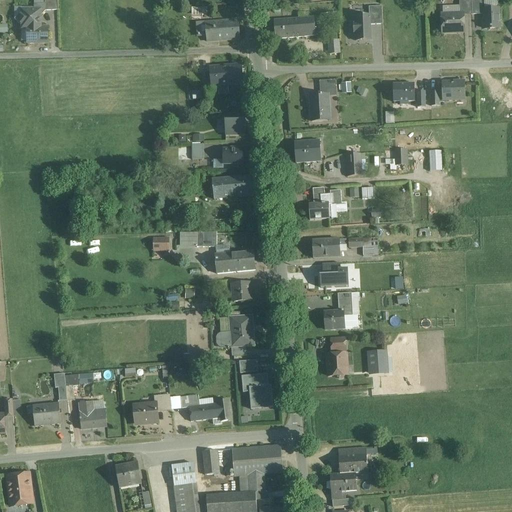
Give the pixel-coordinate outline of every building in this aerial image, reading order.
[(57,0),(44,0),(45,4),(45,11),(58,11),(57,0)] [(471,0),(459,0),(460,15),(463,15),(463,16),(472,15),(471,0)] [(482,0),(471,0),(472,15),(483,15),(482,0)] [(34,10),(22,10),(21,13),(14,19),(21,26),(21,29),(27,29),(27,27),(41,27),(41,17),(45,11),(45,4),(34,4),(34,10)] [(382,7),(369,7),(369,17),(370,17),(370,25),(382,25),(382,7)] [(499,10),(484,10),(485,23),(482,23),(483,29),(490,28),(490,29),(500,29),(499,10)] [(460,15),(442,16),(442,22),(445,25),(446,33),(464,32),(463,16),(463,15),(460,15)] [(363,16),(355,17),(355,25),(352,25),(352,34),(355,33),(356,41),(364,41),(364,40),(371,40),(370,25),(370,17),(369,17),(363,17),(363,16)] [(314,19),(300,20),(301,38),(316,36),(314,19)] [(238,20),(205,23),(206,30),(215,30),(216,41),(239,39),(238,20)] [(300,20),(275,22),(276,39),(301,38),(300,20)] [(41,27),(27,27),(27,29),(27,44),(48,44),(48,27),(41,27)] [(215,30),(206,30),(206,37),(207,42),(216,41),(215,30)] [(339,40),(329,41),(330,54),(340,54),(339,40)] [(241,65),(210,68),(212,87),(243,84),(241,65)] [(336,81),(320,82),(321,96),(328,95),(328,97),(337,97),(336,81)] [(464,82),(453,82),(453,85),(450,85),(450,83),(443,84),(443,94),(443,101),(444,101),(463,101),(462,93),(464,93),(464,82)] [(341,84),(342,94),(350,93),(349,83),(341,84)] [(415,84),(393,84),(393,102),(400,102),(400,106),(408,106),(408,102),(414,103),(415,84)] [(425,92),(416,92),(417,108),(425,108),(425,92)] [(439,93),(431,93),(431,107),(439,107),(439,94),(439,93)] [(321,96),(310,96),(312,123),(330,122),(328,97),(328,95),(321,96)] [(228,119),(225,119),(225,137),(245,137),(245,126),(243,126),(243,119),(242,119),(228,119)] [(319,142),(296,144),(297,163),(320,162),(319,142)] [(202,145),(191,145),(191,161),(203,160),(202,145)] [(235,149),(235,150),(223,151),(223,165),(242,165),(242,148),(235,149)] [(395,151),(395,165),(406,165),(406,150),(395,151)] [(442,151),(430,152),(431,171),(443,171),(442,151)] [(361,154),(347,155),(348,178),(362,177),(361,154)] [(196,184),(196,174),(188,174),(188,184),(196,184)] [(251,175),(228,177),(230,197),(253,195),(251,175)] [(228,177),(212,178),(214,199),(230,197),(228,177)] [(362,198),(374,198),(373,187),(361,188),(362,198)] [(324,189),(313,189),(313,197),(316,197),(316,196),(324,195),(324,189)] [(348,190),(349,199),(358,198),(358,189),(348,190)] [(324,195),(316,196),(316,197),(316,204),(309,205),(310,221),(330,220),(330,218),(331,218),(331,219),(337,219),(336,207),(346,206),(346,205),(342,205),(341,191),(330,192),(330,195),(324,195)] [(203,204),(185,205),(186,218),(204,217),(203,204)] [(197,234),(180,233),(180,248),(197,248),(197,234)] [(217,233),(197,233),(197,234),(197,248),(217,248),(217,233)] [(372,239),(348,240),(349,249),(362,248),(362,256),(373,256),(372,239)] [(168,251),(168,240),(154,240),(154,251),(168,251)] [(338,241),(313,243),(314,260),(339,258),(338,241)] [(253,252),(230,254),(229,247),(216,248),(216,255),(217,275),(255,271),(253,252)] [(340,264),(323,265),(323,273),(316,273),(317,289),(348,287),(347,270),(340,270),(340,264)] [(250,283),(232,284),(233,303),(251,302),(250,283)] [(351,294),(338,294),(338,306),(352,305),(351,294)] [(339,312),(324,313),(326,330),(353,329),(352,305),(338,306),(339,312)] [(252,317),(229,319),(230,333),(231,348),(245,347),(254,347),(252,317)] [(230,333),(221,334),(218,336),(216,338),(217,345),(219,347),(222,349),(231,348),(230,333)] [(345,339),(331,340),(332,353),(346,352),(345,339)] [(245,347),(231,348),(232,357),(244,356),(245,356),(245,347)] [(200,354),(183,354),(184,362),(201,361),(200,354)] [(346,355),(327,356),(329,377),(337,376),(337,378),(339,379),(342,379),(344,377),(344,376),(347,376),(346,355)] [(216,356),(201,357),(201,364),(216,363),(216,356)] [(64,374),(54,375),(55,389),(58,388),(59,402),(67,401),(65,376),(64,374)] [(79,375),(65,376),(67,401),(74,400),(73,387),(80,386),(79,375)] [(269,394),(268,375),(242,377),(243,393),(250,393),(251,410),(273,408),(272,394),(269,394)] [(171,410),(170,399),(170,395),(154,397),(155,405),(157,405),(157,413),(171,411),(171,410)] [(187,396),(189,408),(199,407),(197,395),(187,396)] [(189,408),(187,396),(180,397),(181,409),(189,408)] [(181,409),(180,397),(170,399),(171,410),(181,409)] [(12,400),(4,401),(5,417),(13,416),(12,400)] [(228,401),(218,402),(219,404),(199,407),(189,408),(191,422),(213,419),(213,424),(215,425),(221,424),(221,422),(230,421),(228,401)] [(93,403),(79,404),(80,413),(94,412),(93,403)] [(59,404),(36,406),(36,414),(33,414),(35,426),(60,424),(59,404)] [(155,405),(134,407),(135,425),(158,423),(157,413),(157,405),(155,405)] [(33,406),(27,407),(28,415),(33,414),(36,414),(36,406),(33,407),(33,406)] [(80,413),(80,418),(80,420),(81,430),(107,428),(105,410),(80,413)] [(280,446),(232,450),(235,477),(264,475),(282,474),(280,446)] [(218,451),(203,452),(205,476),(220,475),(218,451)] [(353,456),(339,457),(340,475),(355,474),(368,473),(366,455),(353,456)] [(194,464),(172,467),(174,487),(196,484),(194,464)] [(138,465),(116,469),(120,489),(142,485),(138,465)] [(29,474),(7,477),(10,506),(32,504),(29,474)] [(340,475),(329,476),(330,495),(344,494),(348,493),(348,488),(356,487),(355,474),(340,475)] [(264,475),(239,477),(240,494),(256,493),(266,492),(264,475)] [(199,511),(196,484),(174,487),(177,511),(199,511)] [(266,492),(256,493),(256,501),(268,500),(267,492),(266,492)] [(149,493),(142,494),(145,507),(152,505),(149,493)] [(240,494),(206,496),(207,511),(257,511),(256,501),(256,493),(240,494)]
